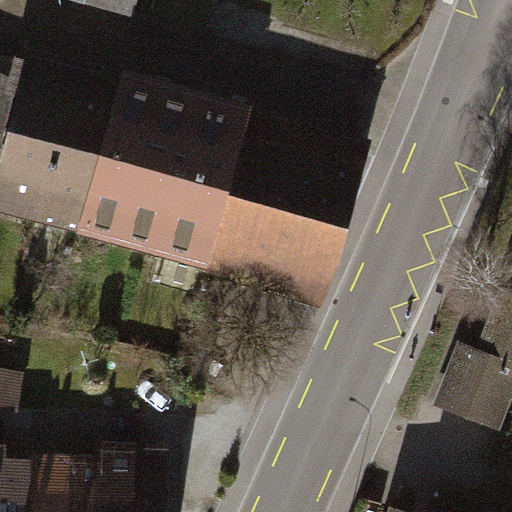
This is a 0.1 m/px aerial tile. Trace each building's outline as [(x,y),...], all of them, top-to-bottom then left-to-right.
[(54,0),(138,24),(145,0),(54,0)] [(0,176),(0,197),(204,256),(244,121),(28,59),(24,75),(0,176)] [(0,176),(24,75),(0,68),(0,176)] [(204,256),(327,286),(367,154),(244,121),(204,256)] [(441,403),(497,425),(511,386),(511,295),(505,293),(481,353),(464,346),(441,403)] [(17,381),(0,377),(0,406),(12,408),(17,381)] [(72,463),(71,511),(133,511),(136,454),(106,452),(105,464),(72,463)] [(163,511),(166,454),(136,454),(133,511),(163,511)] [(0,511),(29,511),(31,463),(0,461),(0,511)] [(71,511),(72,463),(31,463),(29,511),(71,511)]
